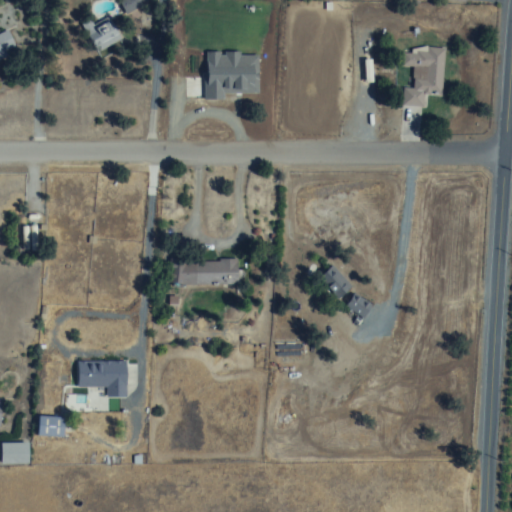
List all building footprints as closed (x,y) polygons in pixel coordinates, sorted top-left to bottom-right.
[(99,52),(121,38),(107,17),(85,31),(99,52)] [(0,61),(8,59),(6,51),(14,48),(9,31),(0,33),(0,32),(0,61)] [(442,95),(442,48),(398,48),(398,95),(442,95)] [(236,285),(236,258),(167,258),(167,285),(236,285)] [(337,278),(328,285),(337,297),(347,290),(337,278)] [(349,336),(374,336),(374,300),(349,300),(349,336)] [(77,361),(77,387),(105,387),(105,397),(126,397),(126,361),(77,361)] [(64,436),(64,417),(38,417),(38,436),(64,436)] [(0,463),(28,464),(28,442),(0,441),(0,463)]
